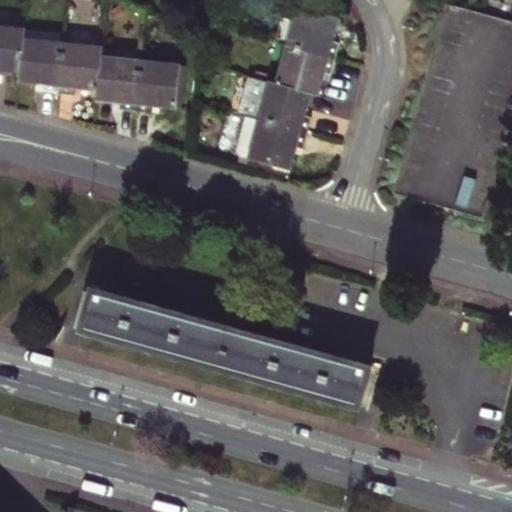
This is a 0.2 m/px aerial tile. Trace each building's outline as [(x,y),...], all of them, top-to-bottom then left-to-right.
[(391,193),(421,201),(475,10),(445,2),(391,193)] [(287,44),(335,58),(340,41),(332,38),(338,16),(297,5),(287,44)] [(507,19),(475,10),(421,201),(454,210),(507,19)] [(511,20),(507,19),(454,210),(465,213),(488,198),(511,114),(511,20)] [(26,35),(0,32),(0,73),(21,76),(25,44),(26,35)] [(59,98),(65,48),(25,44),(21,76),(20,85),(43,88),(42,96),(59,98)] [(277,81),(309,90),(318,93),(324,70),(332,72),(335,58),(287,44),(277,81)] [(78,92),(98,94),(102,64),(104,53),(65,48),(59,98),(77,100),(78,92)] [(135,116),(140,69),(102,64),(98,94),(97,104),(121,107),(120,115),(135,116)] [(140,69),(135,116),(154,119),(154,111),(178,114),(181,74),(140,69)] [(187,75),(181,74),(178,114),(184,115),(187,75)] [(238,113),(242,114),(306,131),(311,115),(303,112),(309,90),(277,81),(249,74),(238,113)] [(306,131),(242,114),(234,144),(236,152),(289,166),(295,144),(303,146),(306,131)] [(79,327),(358,404),(370,363),(91,285),(79,327)]
